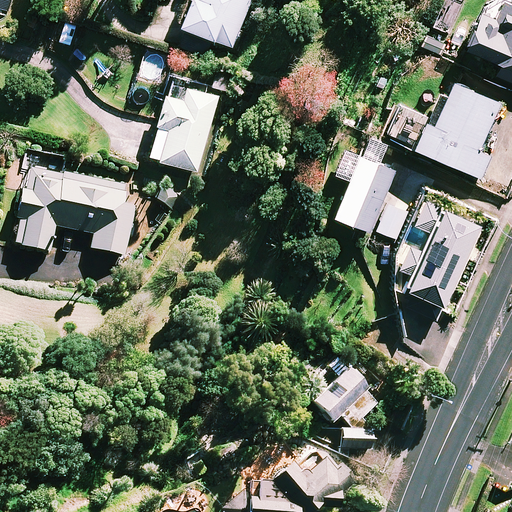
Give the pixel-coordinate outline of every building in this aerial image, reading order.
[(0,0),(0,8),(8,11),(11,0),(0,0)] [(190,0),(182,21),(234,43),(251,0),(190,0)] [(465,0),(444,0),(433,25),(451,33),(465,0)] [(511,0),(503,0),(496,15),(482,8),(466,42),(502,60),(496,72),(511,79),(511,0)] [(445,39),(429,30),(422,42),(438,51),(445,39)] [(503,99),(450,73),(430,114),(401,100),(387,129),(482,174),(492,154),(479,148),(503,99)] [(221,94),(188,84),(185,95),(168,89),(158,119),(171,123),(161,156),(198,167),(221,94)] [(396,168),(348,147),(339,168),(352,174),(336,210),(371,226),(396,168)] [(65,156),(30,149),(17,213),(20,214),(14,241),(49,248),(54,224),(93,232),(90,245),(125,253),(135,205),(122,202),(125,186),(61,173),(65,156)] [(413,270),(403,293),(409,296),(406,303),(438,316),(481,218),(427,195),(397,263),(413,270)] [(409,211),(389,201),(376,227),(397,237),(409,211)] [(369,386),(348,363),(312,396),(332,418),(338,412),(347,422),(339,429),(338,446),(370,447),(371,427),(360,414),(376,399),(366,388),(369,386)] [(330,461),(321,451),(298,471),(286,457),(268,473),(273,480),(257,479),(257,492),(247,492),(242,487),(222,507),(226,511),(295,511),(296,506),(300,511),(301,511),(318,498),(318,503),(338,503),(339,480),(351,470),(338,455),(330,461)]
